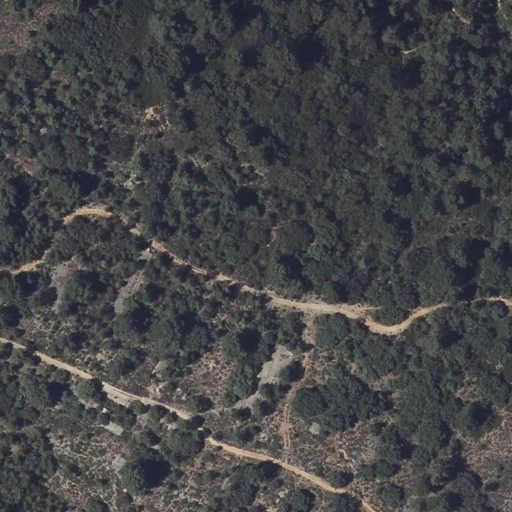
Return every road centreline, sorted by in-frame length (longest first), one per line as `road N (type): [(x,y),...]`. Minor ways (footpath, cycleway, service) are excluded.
road 1 (track): [(0,261),(35,263),(59,220),(102,211),(185,261),(316,309),(421,313),(511,300)]
road 2 (track): [(375,511),(361,498),(202,437),(168,406),(83,366),(0,337)]
